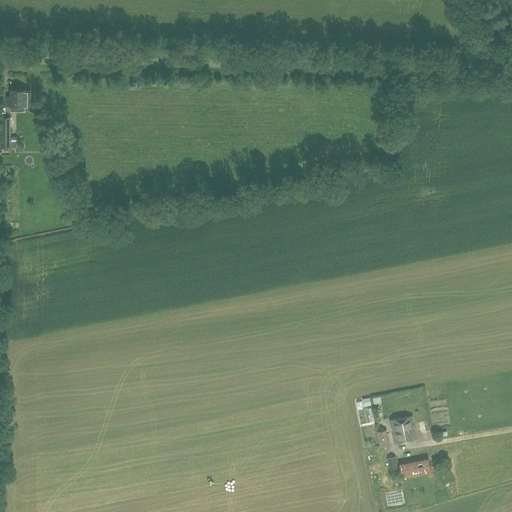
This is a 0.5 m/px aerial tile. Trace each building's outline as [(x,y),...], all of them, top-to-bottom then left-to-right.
[(31,90),(27,89),(13,88),(12,95),(8,95),(7,104),(11,104),(10,110),(25,111),(25,105),(29,106),(31,90)] [(1,118),(1,147),(11,147),(11,118),(1,118)] [(417,440),(415,428),(413,416),(391,420),(395,444),(417,440)] [(377,432),(380,446),(389,445),(387,430),(377,432)] [(391,475),(399,473),(396,456),(388,458),(391,475)] [(429,457),(399,463),(402,479),(432,473),(429,457)]
